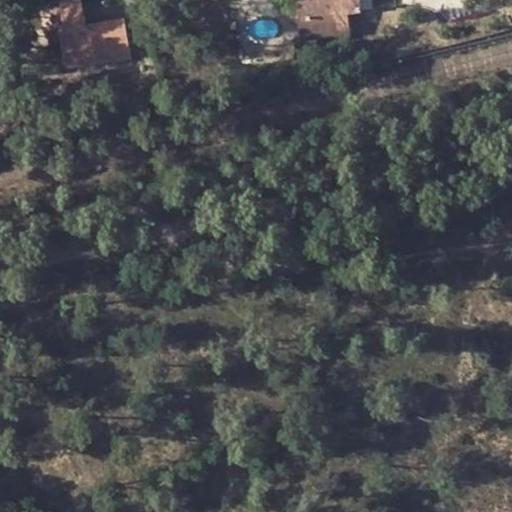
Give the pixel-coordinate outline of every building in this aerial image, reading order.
[(81,0),(59,0),(61,8),(82,7),(81,0)] [(302,0),(303,15),(311,15),(312,36),(352,33),(350,9),(361,9),(359,0),(302,0)] [(82,7),(61,8),(68,60),(128,54),(124,20),(84,25),(82,7)] [(303,15),(304,36),(312,36),(311,15),(303,15)] [(146,91),(121,94),(122,104),(147,101),(146,91)] [(37,97),(40,122),(49,121),(47,96),(37,97)]
